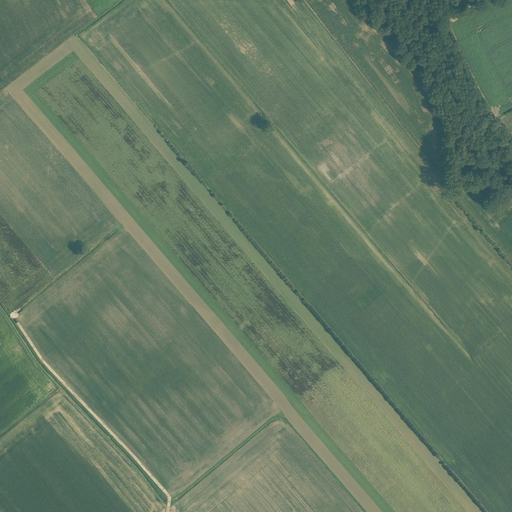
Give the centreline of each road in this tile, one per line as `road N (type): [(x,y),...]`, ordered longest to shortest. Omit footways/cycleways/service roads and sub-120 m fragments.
road 1 (track): [(10,313),(42,361),(167,495),(168,511)]
road 2 (track): [(511,150),(369,0)]
